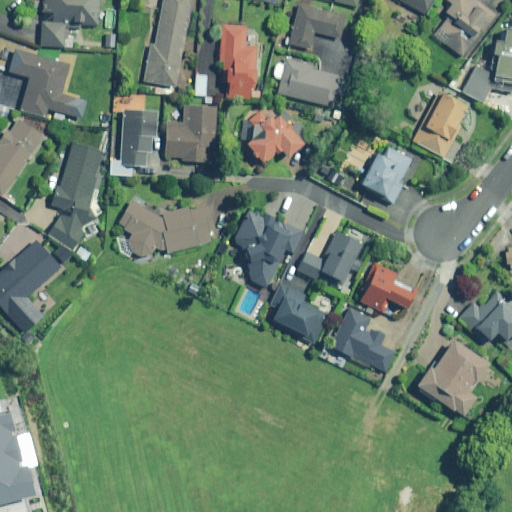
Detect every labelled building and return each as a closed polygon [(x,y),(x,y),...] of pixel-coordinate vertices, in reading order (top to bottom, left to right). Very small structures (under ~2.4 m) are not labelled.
[(64,48),(66,28),(81,30),(82,24),(102,27),(106,2),(117,4),(117,0),(43,0),(40,22),(43,23),(40,45),(64,48)] [(191,0),(163,0),(157,39),(153,38),(149,66),(147,65),(144,82),(156,84),(154,93),(176,96),(191,0)] [(398,0),(424,14),(431,0),(398,0)] [(450,16),(439,31),(451,39),(446,45),(463,57),(494,15),(473,0),(446,0),(451,3),(445,13),(450,16)] [(345,18),(300,7),(292,38),(286,36),(284,44),(311,51),(315,33),(339,39),(345,18)] [(262,90),(254,89),(255,75),(261,75),(263,44),(257,44),(258,29),(246,28),(222,26),(220,65),(223,65),(222,82),(228,83),(227,98),(262,100),(262,90)] [(511,31),(506,30),(503,44),(495,42),(493,52),(498,54),(493,77),(472,71),(465,96),(485,101),(489,87),(511,93),(511,31)] [(70,66),(21,52),(14,74),(30,79),(21,109),(45,117),(47,109),(74,117),(79,101),(61,95),(70,66)] [(297,63),(286,60),(285,67),(277,65),(274,77),(282,80),(278,94),(333,107),(342,74),(297,63)] [(207,76),(196,76),(195,96),(206,96),(207,76)] [(467,107),(440,93),(413,142),(443,158),(460,126),(457,125),(467,107)] [(215,147),(217,108),(184,106),(184,112),(174,111),(174,123),(168,122),(166,157),(182,158),(182,161),(208,163),(209,146),(215,147)] [(250,121),(244,121),(243,140),(253,141),(247,147),(263,165),(280,149),(288,158),(304,144),(278,116),(276,118),(265,107),(250,121)] [(157,113),(126,111),(122,161),(111,161),(110,175),(132,177),(133,166),(144,167),(145,153),(154,154),(157,113)] [(112,113),(101,112),(100,123),(111,124),(112,113)] [(42,137),(17,120),(0,145),(0,195),(2,197),(42,137)] [(79,245),(82,241),(99,232),(94,217),(103,211),(96,198),(91,198),(102,151),(70,141),(67,153),(62,152),(60,162),(65,163),(56,199),(50,197),(47,208),(62,212),(46,237),(64,247),(59,256),(69,261),(74,253),(87,262),(93,253),(79,245)] [(387,149),(383,158),(376,154),(362,186),(395,200),(412,160),(387,149)] [(117,225),(133,234),(126,246),(137,257),(153,255),(154,250),(165,248),(166,253),(213,244),(210,233),(215,232),(211,207),(206,208),(161,216),(160,210),(147,213),(131,204),(117,225)] [(245,260),(254,264),(265,260),(278,266),(284,251),(295,256),(304,234),(247,210),(238,232),(233,243),(243,247),(245,260)] [(323,259),(308,251),(298,271),(316,281),(321,271),(343,283),(363,246),(337,232),(323,259)] [(61,269),(36,241),(0,274),(0,305),(25,334),(44,317),(28,299),(61,269)] [(399,276),(374,263),(361,290),(365,292),(360,301),(383,313),(389,300),(406,309),(415,292),(395,282),(399,276)] [(310,298),(282,282),(270,304),(276,308),(270,319),(314,342),(328,317),(306,305),(310,298)] [(487,344),(491,341),(501,350),(505,344),(511,349),(511,303),(497,291),(481,309),(473,303),(459,319),(487,344)] [(372,318),(350,309),(332,349),(387,372),(395,352),(380,346),(385,334),(368,327),(372,318)] [(430,368),(417,387),(420,389),(417,393),(435,405),(438,400),(463,418),(477,397),(471,393),(489,366),(452,341),(437,363),(435,361),(430,368)] [(0,511),(26,511),(23,500),(27,499),(35,497),(27,468),(20,469),(6,411),(0,412),(0,511)]
